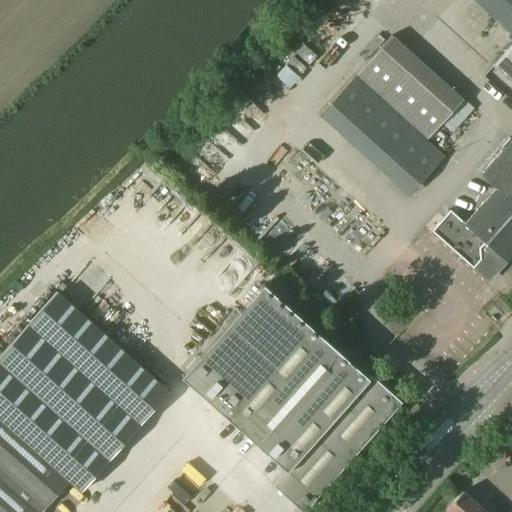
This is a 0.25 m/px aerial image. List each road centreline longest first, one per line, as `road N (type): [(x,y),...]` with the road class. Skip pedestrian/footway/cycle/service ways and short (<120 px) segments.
road 1 (secondary): [(460,412),(417,440),(351,511)]
road 2 (secondary): [(384,511),(460,412)]
